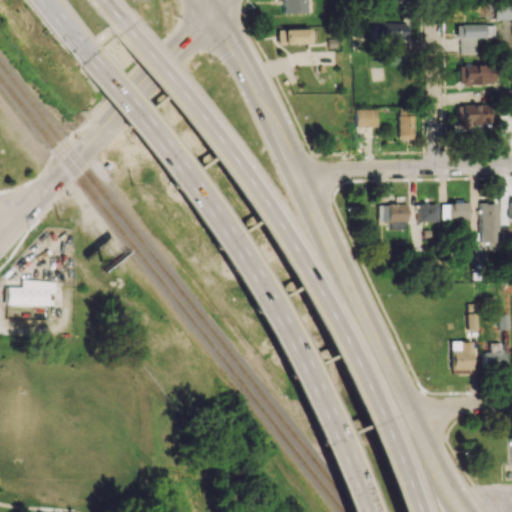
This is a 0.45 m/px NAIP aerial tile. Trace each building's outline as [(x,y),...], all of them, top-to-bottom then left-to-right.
[(281,0),(282,13),(306,12),(305,0),(281,0)] [(511,0),(495,0),(495,19),(511,19),(511,0)] [(373,39),(406,39),(406,23),(373,22),(373,39)] [(461,53),(481,53),(481,43),(495,43),(494,24),(456,24),(456,37),(461,37),(461,53)] [(308,28),(276,29),(276,43),(308,42),(308,28)] [(457,65),(457,85),(494,84),(493,64),(457,65)] [(456,104),(457,125),(491,125),(491,104),(456,104)] [(374,108),(354,109),(354,126),(375,125),(374,108)] [(396,139),(413,138),(412,115),(396,116),(396,139)] [(386,203),(387,230),(405,229),(404,196),(394,196),(394,203),(386,203)] [(440,202),(440,219),(468,220),(468,203),(440,202)] [(417,221),(436,221),(436,203),(416,203),(417,221)] [(499,203),(480,203),(479,242),(489,242),(489,249),(498,250),(499,203)] [(472,248),(472,265),(482,265),(482,248),(472,248)] [(6,286),(5,303),(47,304),(47,292),(52,292),(53,280),(20,279),(19,287),(6,286)] [(475,313),(466,313),(467,329),(476,329),(475,313)] [(497,329),(507,328),(507,314),(497,314),(497,329)] [(471,341),(450,341),(449,369),(470,369),(471,341)] [(501,343),(488,343),(488,352),(481,352),(481,367),(501,367),(501,343)]
